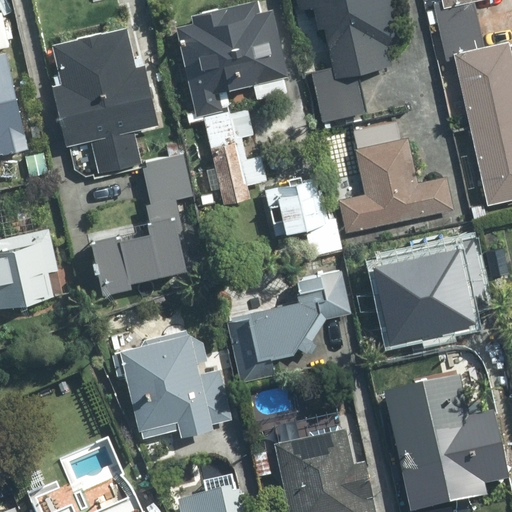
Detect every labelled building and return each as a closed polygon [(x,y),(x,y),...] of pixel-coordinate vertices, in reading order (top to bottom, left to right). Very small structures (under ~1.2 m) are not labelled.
[(259,0),(247,0),(194,12),(196,20),(179,24),(200,111),(204,110),(226,204),(251,198),(248,181),(267,177),(261,153),(248,157),(243,134),(254,131),(249,106),(232,111),(227,87),(255,80),(259,96),(289,89),(285,73),(289,72),(273,6),(262,9),(259,0)] [(300,0),(301,5),(317,2),(321,22),(327,21),(337,64),(313,70),(323,116),(367,106),(359,68),(392,60),(388,41),(401,38),(392,0),(300,0)] [(449,57),(460,54),(458,49),(485,43),(476,0),(444,0),(437,2),(439,8),(429,11),(431,22),(440,19),(449,57)] [(0,45),(9,44),(3,11),(0,11),(0,45)] [(128,24),(56,41),(63,70),(54,73),(70,141),(94,135),(101,168),(142,158),(134,126),(159,120),(143,54),(136,56),(128,24)] [(457,128),(474,124),(511,115),(511,42),(511,37),(485,43),(458,49),(460,54),(471,106),(454,110),(457,128)] [(0,149),(28,144),(7,50),(0,51),(0,149)] [(290,110),(260,116),(264,136),(294,130),(290,110)] [(511,195),(511,115),(474,124),(491,200),(511,195)] [(341,197),(348,228),(454,205),(448,175),(419,181),(409,136),(402,137),(398,120),(355,128),(369,191),(341,197)] [(184,151),(145,160),(153,196),(149,197),(155,227),(121,234),(120,229),(100,233),(101,237),(97,238),(107,286),(133,280),(132,276),(192,263),(177,195),(193,192),(184,151)] [(317,176),(269,187),(279,231),(327,220),(317,176)] [(50,226),(0,237),(0,299),(1,299),(1,302),(53,291),(48,268),(59,266),(50,226)] [(490,242),(494,260),(510,257),(506,239),(490,242)] [(231,315),(244,376),(277,369),(273,351),(297,346),(318,315),(351,307),(343,270),(300,278),(304,297),(252,308),(253,311),(231,315)] [(95,300),(84,302),(85,315),(97,314),(95,300)] [(121,373),(130,371),(144,433),(183,424),(185,430),(215,423),(214,420),(233,415),(221,367),(201,372),(198,359),(207,357),(204,339),(191,332),(124,348),(125,350),(116,352),(121,373)] [(463,376),(388,393),(414,511),(490,494),(487,484),(510,478),(496,411),(472,417),(463,376)] [(348,432),(278,447),(292,511),(377,511),(367,464),(355,467),(348,432)] [(268,448),(254,451),(259,476),(273,473),(268,448)] [(245,511),(240,488),(181,501),(183,511),(245,511)] [(145,511),(139,497),(103,511),(75,511),(74,507),(62,511),(145,511)]
